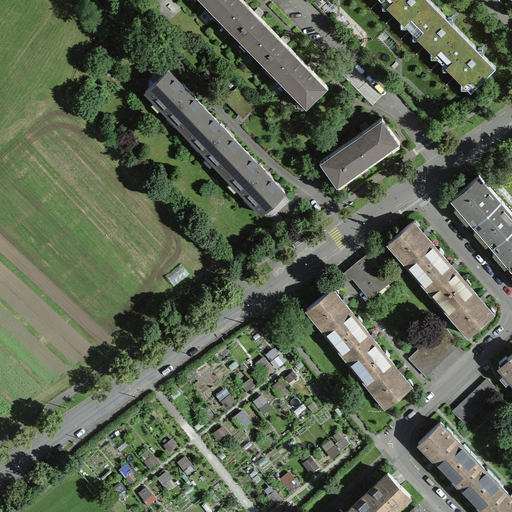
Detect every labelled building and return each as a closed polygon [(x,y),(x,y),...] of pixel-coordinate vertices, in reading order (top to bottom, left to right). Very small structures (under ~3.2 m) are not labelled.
[(201,0),(222,21),(244,0),(243,0),(201,0)] [(222,21),(248,48),(270,27),(259,16),(263,13),(260,10),(258,8),(254,11),(244,0),(222,21)] [(407,27),(410,30),(435,5),(430,0),(381,0),(383,2),(384,2),(384,1),(390,1),(390,7),(389,7),(389,8),(401,20),(402,20),(408,20),(408,26),(407,26),(407,27)] [(435,5),(410,30),(413,32),(414,32),(420,32),(420,38),(419,38),(419,39),(431,51),(432,51),(432,50),(438,50),(438,56),(438,57),(440,60),(465,36),(453,23),(453,18),(448,18),(441,11),(435,5)] [(275,75),(296,54),(285,43),(289,40),(286,37),(284,34),(281,38),(270,27),(248,48),(275,75)] [(471,42),(465,36),(440,60),(443,63),(444,63),(444,62),(450,62),(450,68),(449,68),(449,70),(461,82),(462,82),(462,81),(468,81),(468,87),(468,88),(471,91),(496,67),(483,54),(483,48),(478,48),(471,42)] [(91,49),(95,54),(108,43),(104,38),(91,49)] [(307,65),(296,54),(275,75),(306,107),(328,86),(312,70),(315,66),(313,64),(310,61),(307,65)] [(145,91),(184,132),(207,110),(190,92),(192,90),(190,88),(188,86),(186,87),(168,69),(162,75),(157,70),(149,78),(148,88),(145,91)] [(203,75),(211,82),(215,78),(207,71),(203,75)] [(239,87),(228,97),(245,114),(255,104),(239,87)] [(184,132),(223,172),(246,150),(229,132),(230,130),(228,128),(226,126),(224,128),(207,110),(184,132)] [(360,126),(363,130),(363,131),(351,139),(368,164),(399,142),(382,117),(369,126),(366,122),(360,126)] [(337,185),(368,164),(351,139),(338,148),(336,144),(330,148),(333,152),(332,152),(320,161),(337,185)] [(265,166),(263,168),(246,150),(223,172),(262,213),(285,191),(267,173),(269,171),(267,169),(265,166)] [(461,211),(473,225),(499,202),(495,197),(497,195),(479,174),(451,199),(461,211)] [(503,207),(499,202),(473,225),(481,234),(492,247),(511,229),(511,212),(505,205),(503,207)] [(417,274),(442,253),(423,231),(413,220),(388,242),(417,274)] [(511,229),(492,247),(498,253),(511,268),(511,267),(511,229)] [(309,236),(307,234),(293,243),(295,246),(309,236)] [(442,253),(417,274),(440,301),(465,280),(451,264),(442,253)] [(370,297),(390,280),(370,256),(370,257),(353,270),(351,272),(350,273),(370,297)] [(469,334),(493,313),(479,296),(465,280),(440,301),(469,334)] [(334,342),(360,321),(341,298),(332,287),(307,308),(334,342)] [(358,371),(384,351),(370,333),(360,321),(334,342),(358,371)] [(420,348),(424,353),(414,363),(425,374),(439,360),(459,341),(443,325),(420,348)] [(411,385),(384,351),(358,371),(386,405),(397,396),(411,385)] [(511,353),(508,357),(506,355),(499,361),(501,363),(499,365),(511,380),(511,353)] [(479,388),(471,395),(482,406),(499,390),(488,379),(479,388)] [(465,423),(482,406),(471,395),(462,404),(454,411),(465,423)] [(455,462),(456,463),(469,451),(440,420),(418,441),(435,459),(446,471),(455,462)] [(480,488),(493,475),(469,451),(456,463),(455,462),(446,471),(456,480),(471,497),(480,488)] [(370,488),(360,497),(373,511),(391,511),(410,494),(388,471),(377,481),(380,485),(375,490),(374,491),(370,488)] [(511,511),(511,495),(493,475),(480,488),(471,497),(480,506),(485,511),(511,511)] [(373,511),(360,497),(350,507),(353,511),(352,511),(373,511)] [(409,511),(427,511),(425,509),(419,503),(409,511)]
